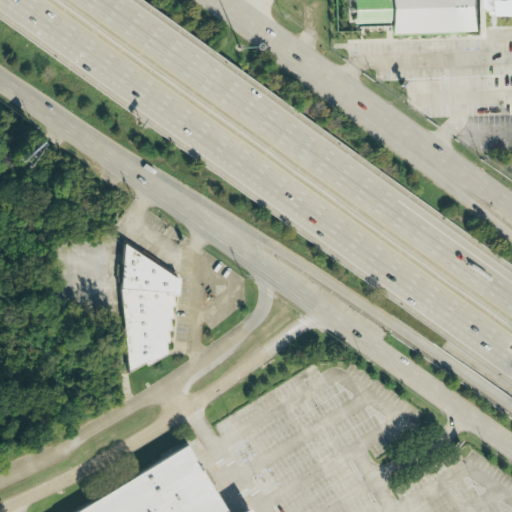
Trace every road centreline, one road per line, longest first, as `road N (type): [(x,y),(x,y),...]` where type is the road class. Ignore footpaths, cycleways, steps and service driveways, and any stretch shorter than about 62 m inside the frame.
road 1 (secondary): [(0,81),(511,443)]
road 2 (motorway): [(10,0),(511,355)]
road 3 (motorway): [(0,79),(511,404)]
road 4 (motorway): [(511,297),(97,0)]
road 5 (residential): [(0,510),(125,444),(325,314)]
road 6 (residential): [(271,275),(256,318),(207,358),(0,478)]
road 7 (motorway): [(511,231),(368,123),(244,15)]
road 8 (secondary): [(511,209),(244,15)]
